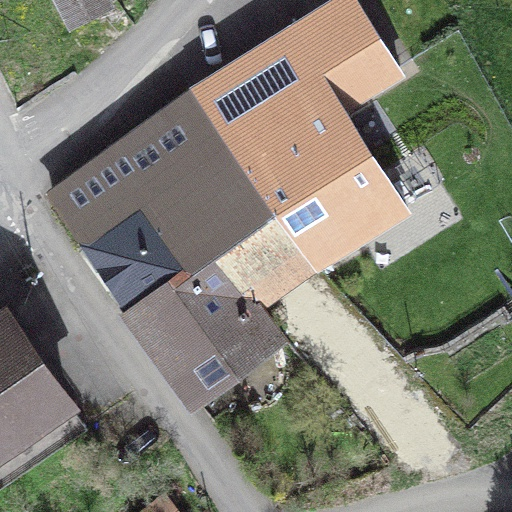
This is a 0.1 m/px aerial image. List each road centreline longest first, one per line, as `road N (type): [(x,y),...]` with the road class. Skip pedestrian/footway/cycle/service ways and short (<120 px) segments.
road 1 (residential): [(5,227),(102,331),(236,511)]
road 2 (residential): [(5,227),(196,0)]
